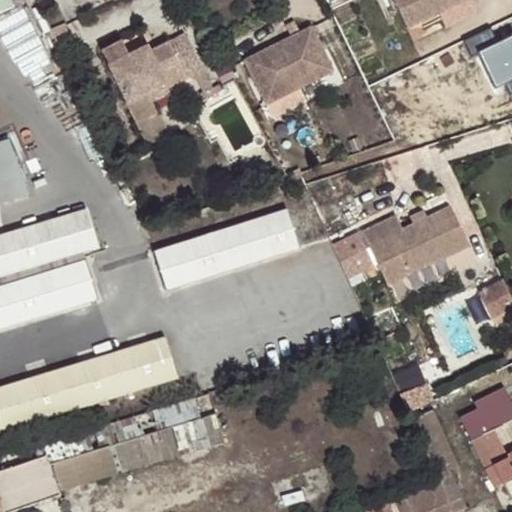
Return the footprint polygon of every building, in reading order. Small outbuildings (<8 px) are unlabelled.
[(82,0),(88,13),(115,0),(82,0)] [(392,0),(407,29),(438,14),(467,0),(392,0)] [(469,0),(467,0),(438,14),(445,28),(476,12),(469,0)] [(334,75),(312,31),(301,37),(295,25),(287,29),(292,41),(245,64),(267,108),(334,75)] [(102,52),(126,101),(184,74),(186,79),(204,71),(184,34),(149,52),(146,47),(128,56),(122,42),(102,52)] [(184,74),(126,101),(132,113),(170,94),(168,89),(186,79),(184,74)] [(0,142),(0,204),(0,205),(28,195),(8,140),(0,142)] [(397,216),(363,232),(388,285),(470,247),(451,207),(427,218),(414,225),(403,229),(397,216)] [(0,235),(0,281),(102,250),(89,208),(0,235)] [(289,209),(155,250),(167,292),(302,250),(289,209)] [(411,218),(414,225),(427,218),(424,212),(411,218)] [(0,287),(0,332),(100,301),(87,260),(0,287)] [(511,280),(488,286),(497,324),(511,320),(511,280)] [(167,339),(0,388),(0,432),(179,379),(167,339)] [(423,357),(397,368),(414,410),(441,399),(423,357)] [(117,421),(120,427),(149,417),(211,397),(210,393),(117,421)] [(211,397),(149,417),(166,460),(210,447),(203,419),(216,414),(211,397)] [(466,429),(472,442),(511,420),(511,407),(507,399),(472,416),(476,424),(466,429)] [(431,411),(411,420),(436,476),(450,470),(457,468),(431,411)] [(69,460),(65,445),(44,451),(51,466),(64,462),(72,490),(166,460),(149,417),(120,427),(126,442),(69,460)] [(511,420),(472,442),(496,489),(502,485),(511,500),(511,420)] [(44,451),(65,445),(63,437),(33,446),(35,455),(44,451)] [(51,466),(44,451),(35,455),(36,458),(0,470),(0,511),(11,511),(59,495),(49,467),(51,466)] [(448,503),(451,511),(460,511),(468,509),(450,470),(436,476),(439,481),(448,503)] [(439,481),(404,493),(412,511),(425,511),(448,503),(439,481)]
